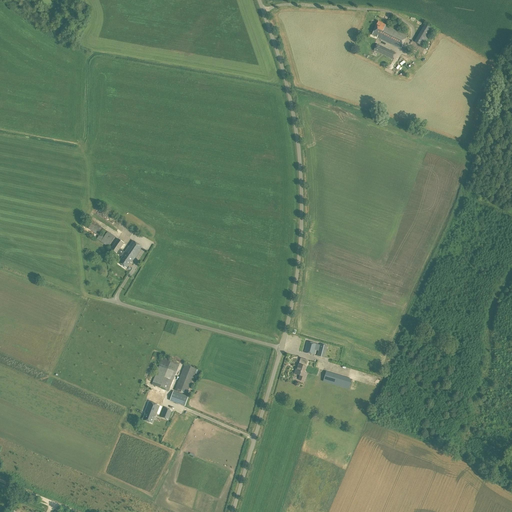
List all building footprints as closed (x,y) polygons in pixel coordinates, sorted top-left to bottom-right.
[(401,49),(407,36),(385,25),(378,21),(372,35),(401,49)] [(423,47),(433,30),(425,25),(414,42),(423,47)] [(392,60),(395,53),(377,44),(374,51),(392,60)] [(109,232),(101,243),(106,246),(113,235),(109,232)] [(124,252),(120,249),(124,243),(117,238),(110,249),(122,257),(118,262),(127,268),(130,263),(131,263),(142,247),(132,240),(124,252)] [(317,344),(307,342),(304,353),(314,355),(317,344)] [(327,346),(320,344),(317,356),(324,358),(327,346)] [(378,361),(382,349),(365,344),(364,346),(360,345),(357,354),(378,361)] [(151,385),(168,391),(179,363),(162,357),(159,366),(151,385)] [(304,372),(308,360),(300,358),(298,364),(297,364),(294,374),(299,376),(298,380),(303,382),(306,373),(304,372)] [(355,370),(374,374),(376,368),(371,367),(371,365),(367,364),(368,363),(357,361),(355,370)] [(187,392),(196,369),(185,364),(174,390),(179,392),(180,390),(187,392)] [(351,390),(367,393),(369,385),(353,381),(351,390)] [(185,406),(188,396),(173,391),(170,401),(185,406)] [(160,406),(148,401),(144,413),(145,413),(142,420),(152,423),(154,417),(155,417),(160,406)] [(168,420),(172,410),(164,407),(160,417),(168,420)]
